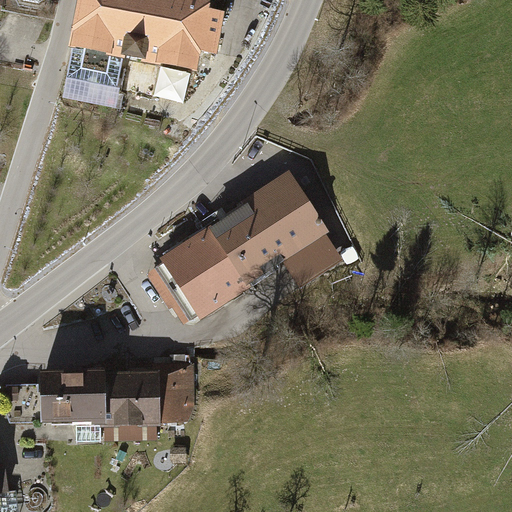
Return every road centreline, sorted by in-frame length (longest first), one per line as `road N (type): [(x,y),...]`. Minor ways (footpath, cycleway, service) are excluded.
road 1 (tertiary): [(307,0),(268,80),(202,167),(0,329)]
road 2 (residential): [(0,242),(69,0)]
